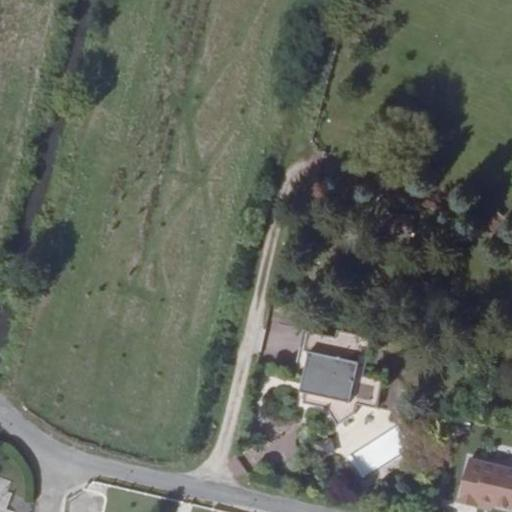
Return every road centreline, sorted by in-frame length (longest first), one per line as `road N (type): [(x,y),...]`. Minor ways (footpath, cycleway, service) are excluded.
road 1 (residential): [(288,511),(59,457)]
road 2 (track): [(0,178),(43,0)]
